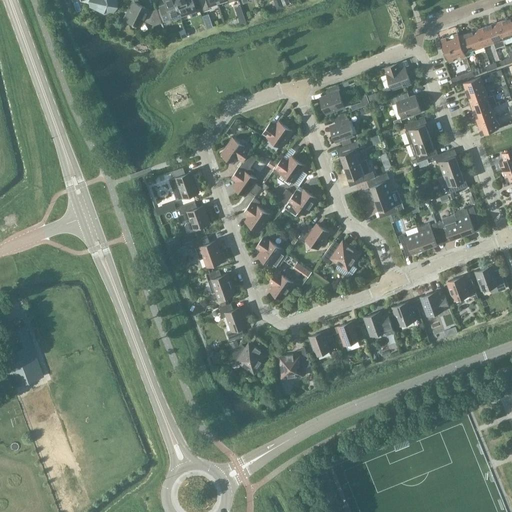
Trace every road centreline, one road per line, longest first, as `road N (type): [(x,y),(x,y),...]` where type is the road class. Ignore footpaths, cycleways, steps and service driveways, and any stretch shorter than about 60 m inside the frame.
road 1 (residential): [(201,151),(257,308),(284,324),(392,282)]
road 2 (unclassified): [(263,455),(375,398),(511,347)]
road 3 (residential): [(392,282),(379,245),(343,219),(298,88)]
road 4 (residential): [(502,239),(474,156),(444,129),(415,48)]
road 5 (tertiary): [(169,430),(108,272)]
road 6 (tertiary): [(66,157),(9,0)]
road 7 (residential): [(298,88),(223,111),(201,151)]
road 8 (residential): [(415,48),(298,88)]
